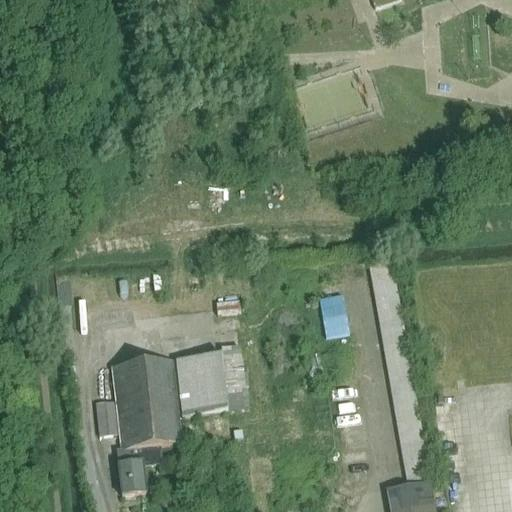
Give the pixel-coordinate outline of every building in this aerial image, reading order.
[(260,8),(257,0),(246,0),(250,11),(260,8)] [(401,3),(399,0),(371,0),(375,12),(401,3)] [(369,275),(392,271),(390,260),(367,264),(369,275)] [(369,275),(370,286),(394,282),(392,271),(369,275)] [(372,297),(396,293),(394,282),(370,286),(372,297)] [(248,292),(221,293),(222,315),(249,314),(248,292)] [(372,297),(374,307),(398,303),(396,293),(372,297)] [(353,337),(348,298),(325,301),(330,340),(353,337)] [(376,318),(400,314),(398,303),(374,307),(376,318)] [(376,318),(378,329),(401,325),(400,314),(376,318)] [(380,340),(403,336),(401,325),(378,329),(380,340)] [(380,340),(382,351),(405,347),(403,336),(380,340)] [(384,362),(407,358),(405,347),(382,351),(384,362)] [(227,415),(249,413),(247,394),(245,392),(240,350),(220,352),(221,359),(175,364),(181,422),(228,417),(227,415)] [(384,362),(386,373),(409,369),(407,358),(384,362)] [(160,450),(182,448),(172,365),(111,372),(115,406),(95,408),(99,441),(119,439),(120,453),(116,454),(117,468),(120,501),(146,498),(143,471),(162,468),(160,450)] [(388,384),(411,380),(409,369),(386,373),(388,384)] [(388,384),(390,395),(413,390),(411,380),(388,384)] [(391,405),(415,401),(413,390),(390,395),(391,405)] [(391,405),(393,416),(417,412),(415,401),(391,405)] [(395,427),(419,423),(417,412),(393,416),(395,427)] [(395,427),(397,438),(421,434),(419,423),(395,427)] [(399,449),(422,445),(421,434),(397,438),(399,449)] [(399,449),(401,460),(424,456),(422,445),(399,449)] [(403,471),(426,467),(424,456),(401,460),(403,471)] [(403,471),(405,482),(428,478),(426,467),(403,471)] [(405,482),(407,493),(430,488),(428,478),(405,482)] [(434,511),(430,488),(407,493),(385,496),(387,511),(434,511)]
